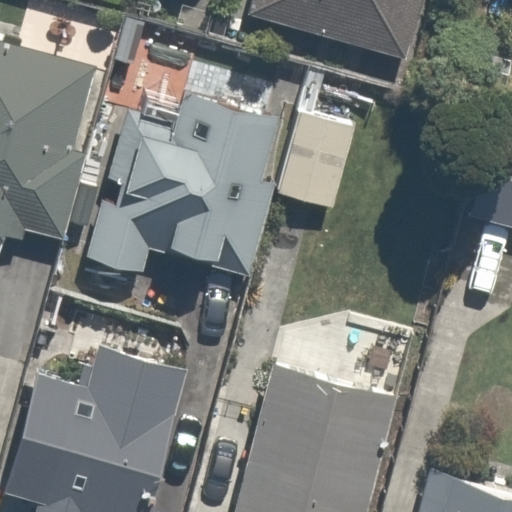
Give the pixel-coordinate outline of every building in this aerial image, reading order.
[(416,71),(438,0),(261,0),(255,20),(416,71)] [(117,73),(0,43),(0,258),(19,263),(26,236),(73,248),(112,95),(117,73)] [(112,95),(73,248),(249,293),(273,198),(296,110),(201,86),(193,116),(112,95)] [(376,130),(296,110),(273,198),(353,219),(376,130)] [(511,152),(491,147),(470,225),(511,235),(511,152)] [(170,511),(205,376),(110,352),(101,388),(46,374),(15,499),(48,508),(46,511),(170,511)] [(393,511),(421,416),(280,374),(239,511),(393,511)] [(511,511),(511,495),(432,472),(420,511),(511,511)]
